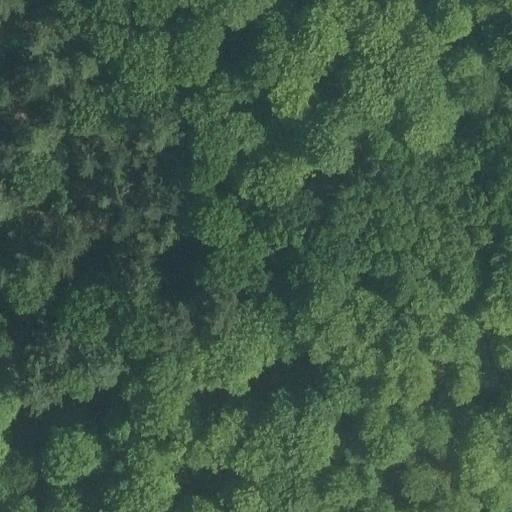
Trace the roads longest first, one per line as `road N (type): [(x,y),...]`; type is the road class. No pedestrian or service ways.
road 1 (track): [(0,378),(264,287),(511,248)]
road 2 (track): [(264,287),(214,0)]
road 3 (track): [(264,287),(303,511)]
